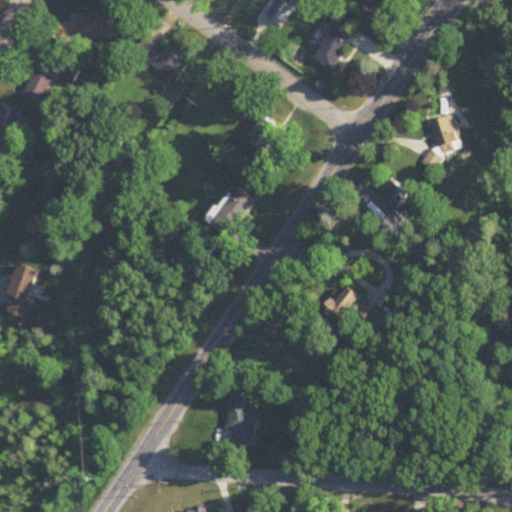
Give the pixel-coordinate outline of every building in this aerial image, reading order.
[(59,43),(119,39),(118,18),(57,22),(59,43)] [(360,36),(341,22),(315,59),(334,72),(360,36)] [(136,58),(179,83),(189,65),(146,40),(136,58)] [(56,109),(61,97),(50,92),(57,78),(38,70),(26,96),(56,109)] [(198,108),(187,100),(179,113),(191,120),(198,108)] [(37,126),(14,113),(0,139),(0,158),(1,158),(11,163),(17,153),(21,156),(37,126)] [(433,122),(440,148),(462,143),(456,116),(433,122)] [(267,155),(284,130),(264,117),(248,141),(267,155)] [(425,163),(436,172),(447,158),(436,150),(425,163)] [(258,203),(241,186),(207,220),(224,237),(258,203)] [(40,271),(19,265),(7,313),(28,319),(40,271)] [(326,312),(343,325),(364,299),(347,285),(326,312)] [(378,327),(382,311),(365,307),(361,323),(378,327)] [(237,447),(256,448),(257,415),(253,414),(254,396),(231,395),(229,432),(238,433),(237,447)]
